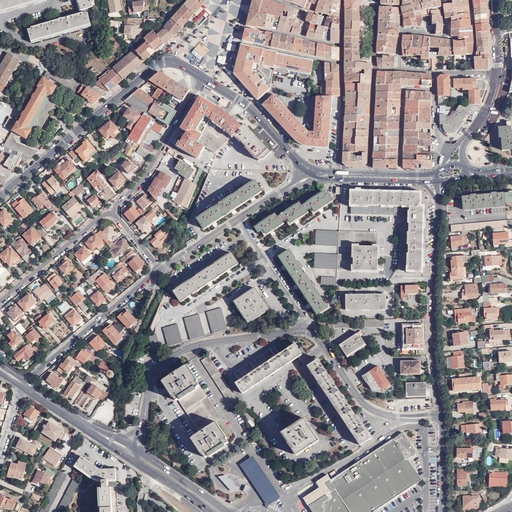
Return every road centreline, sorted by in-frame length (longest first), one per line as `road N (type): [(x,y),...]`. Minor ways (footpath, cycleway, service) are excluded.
road 1 (residential): [(442,414),(435,362),(439,202)]
road 2 (residential): [(307,329),(188,350),(158,370),(144,419)]
road 3 (residential): [(159,269),(23,384)]
road 4 (residential): [(337,176),(342,0)]
road 5 (residential): [(307,329),(376,411),(442,414)]
road 6 (residential): [(203,77),(139,185),(112,213)]
road 7 (unclassified): [(53,0),(55,6),(2,20),(3,27),(32,47),(80,35)]
road 8 (primary): [(0,196),(113,101)]
road 9 (primary): [(203,77),(254,111),(310,171)]
road 10 (residential): [(0,302),(112,213)]
road 11 (unknown): [(159,269),(157,292),(118,381),(102,378)]
road 12 (residential): [(238,219),(307,329)]
road 13 (residential): [(113,101),(0,46)]
road 14 (residential): [(435,90),(403,89),(398,177)]
